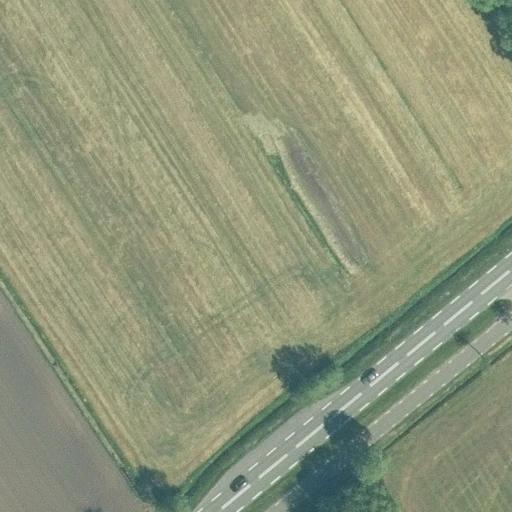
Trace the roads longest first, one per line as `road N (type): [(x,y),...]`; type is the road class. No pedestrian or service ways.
road 1 (primary): [(214,511),(510,268)]
road 2 (unclassified): [(274,511),(511,318)]
